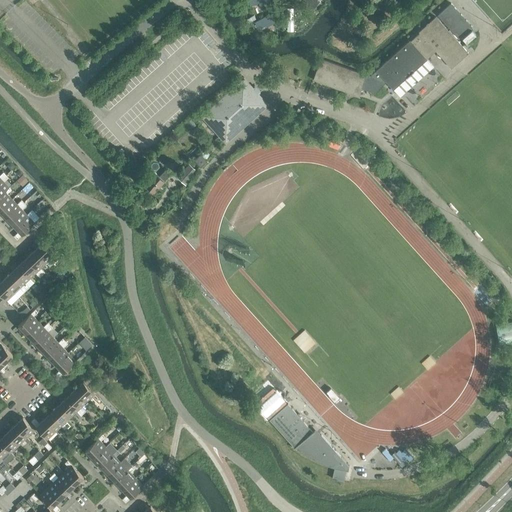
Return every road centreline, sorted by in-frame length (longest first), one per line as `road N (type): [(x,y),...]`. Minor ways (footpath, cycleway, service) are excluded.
road 1 (unclassified): [(292,511),(181,412),(133,297),(118,210)]
road 2 (unclassified): [(47,112),(177,0)]
road 3 (unclassified): [(118,210),(47,112)]
